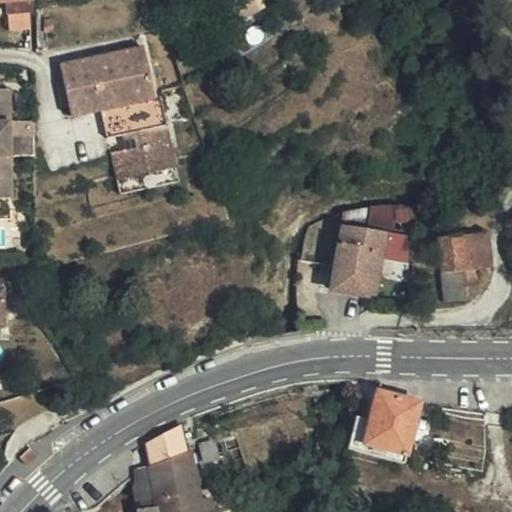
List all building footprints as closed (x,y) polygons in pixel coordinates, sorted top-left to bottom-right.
[(23,0),(0,0),(0,16),(2,16),(3,27),(24,25),(23,0)] [(213,23),(221,42),(251,29),(243,11),(213,23)] [(24,25),(3,27),(4,44),(25,44),(24,25)] [(144,110),(144,108),(134,58),(52,76),(62,128),(91,121),(144,110)] [(144,110),(91,121),(97,149),(113,146),(157,137),(151,106),(144,108),(144,110)] [(28,148),(27,133),(4,133),(4,148),(28,148)] [(157,137),(113,146),(117,162),(102,165),(108,192),(166,179),(157,137)] [(166,179),(108,192),(111,207),(170,194),(166,179)] [(420,197),(405,201),(403,217),(418,219),(420,197)] [(399,203),(376,207),(374,217),(395,221),(399,203)] [(344,214),(331,291),(372,297),(379,251),(386,253),(390,231),(392,232),(395,221),(374,217),(376,207),(344,214)] [(385,259),(408,263),(413,236),(392,232),(390,231),(386,253),(385,259)] [(482,236),(458,237),(459,272),(470,271),(484,271),(482,236)] [(439,273),(450,272),(459,272),(458,237),(438,238),(439,273)] [(379,251),(372,297),(378,298),(385,259),(386,253),(379,251)] [(459,272),(450,272),(451,302),(460,301),(459,290),(471,290),(470,271),(459,272)] [(408,449),(420,400),(380,390),(374,415),(359,412),(351,443),(366,447),(368,439),(408,449)] [(368,439),(366,447),(405,455),(408,449),(368,439)] [(198,511),(186,452),(151,467),(157,510),(140,511),(198,511)]
